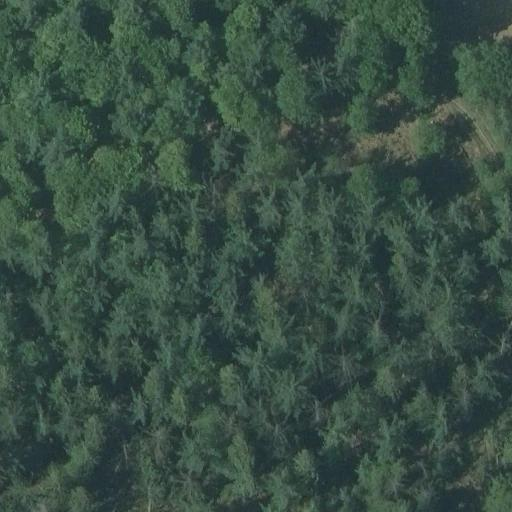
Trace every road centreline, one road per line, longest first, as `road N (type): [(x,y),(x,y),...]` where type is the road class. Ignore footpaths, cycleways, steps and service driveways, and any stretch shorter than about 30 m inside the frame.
road 1 (track): [(0,275),(454,92)]
road 2 (track): [(131,222),(18,0)]
road 3 (track): [(399,0),(511,181)]
